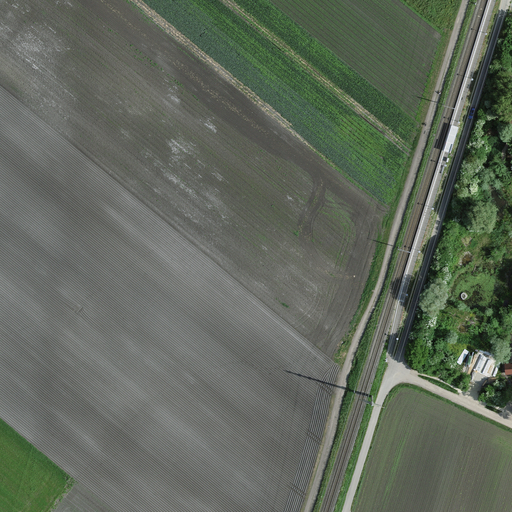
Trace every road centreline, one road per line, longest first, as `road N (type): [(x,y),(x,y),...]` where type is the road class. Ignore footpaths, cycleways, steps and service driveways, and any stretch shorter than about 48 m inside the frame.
road 1 (track): [(309,511),(462,0)]
road 2 (track): [(452,168),(393,370)]
road 3 (track): [(452,168),(502,0)]
road 4 (unclassified): [(393,370),(345,511)]
road 5 (track): [(393,370),(511,423)]
